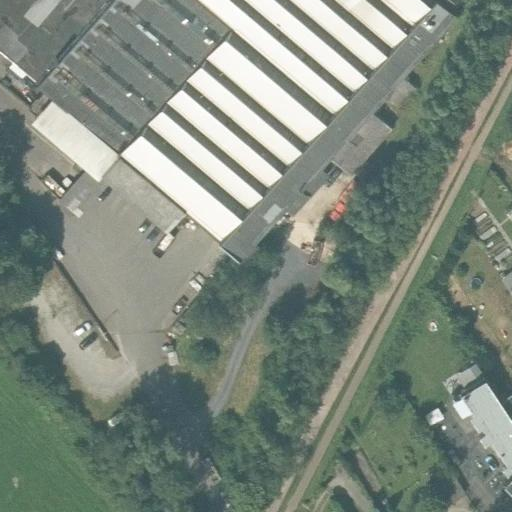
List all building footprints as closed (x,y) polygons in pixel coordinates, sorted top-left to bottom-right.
[(0,0),(0,51),(118,155),(101,175),(166,231),(183,212),(239,260),(455,13),(466,0),(0,0)] [(511,418),(501,401),(484,376),(460,392),(511,470),(511,469),(511,418)] [(511,397),(510,395),(501,401),(511,418),(511,397)] [(454,475),(431,491),(435,497),(442,509),(465,493),(454,475)] [(435,497),(419,511),(417,507),(408,511),(440,511),(442,511),(435,497)]
